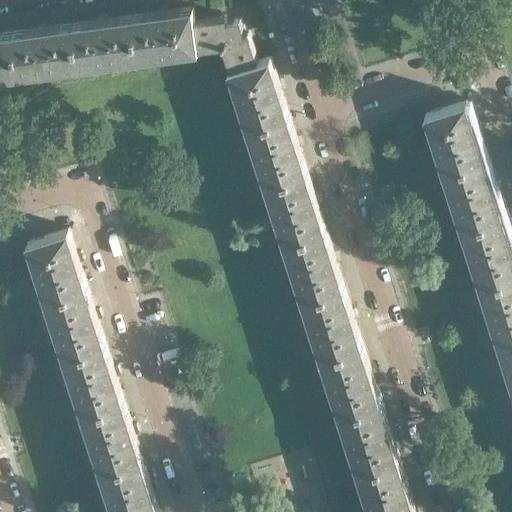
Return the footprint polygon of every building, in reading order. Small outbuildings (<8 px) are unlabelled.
[(196,22),(195,18),(194,4),(133,13),(139,56),(200,47),(199,46),(196,22)] [(84,17),(83,6),(26,11),(27,22),(84,17)] [(139,56),(133,13),(73,21),(79,64),(139,56)] [(259,58),(249,27),(245,29),(241,16),(228,18),(227,13),(195,18),(196,22),(199,46),(224,43),(232,67),(259,58)] [(79,64),(73,21),(13,29),(19,72),(79,64)] [(0,74),(19,72),(13,29),(0,30),(0,74)] [(291,114),(282,88),(271,54),(259,58),(232,67),(230,67),(249,127),(291,114)] [(486,156),(478,132),(482,131),(479,122),(476,123),(468,98),(426,111),(445,169),(486,156)] [(309,171),(301,145),(291,114),(249,127),(267,184),(309,171)] [(505,213),(497,189),(501,188),(498,179),(494,180),(486,156),(445,169),(463,227),(505,213)] [(327,228),(319,203),(309,171),(267,184),(286,241),(327,228)] [(511,274),(511,236),(505,213),(463,227),(482,284),(511,274)] [(88,284),(81,260),(84,259),(82,250),(78,251),(70,226),(28,239),(47,297),(88,284)] [(346,285),(338,261),(327,228),(286,241),(304,299),(346,285)] [(511,337),(511,274),(482,284),(500,342),(511,337)] [(107,341),(99,317),(103,316),(100,307),(96,308),(88,284),(47,297),(65,355),(107,341)] [(364,343),(356,318),(346,285),(304,299),(322,356),(364,343)] [(511,337),(500,342),(511,379),(511,337)] [(125,398),(118,376),(117,374),(121,373),(118,364),(114,365),(107,341),(65,355),(84,412),(125,398)] [(383,401),(375,376),(364,343),(322,356),(341,414),(383,401)] [(144,456),(136,432),(140,431),(137,422),(133,423),(125,398),(84,412),(102,470),(144,456)] [(401,457),(393,433),(383,401),(341,414),(359,470),(401,457)] [(161,511),(154,489),(158,488),(155,479),(152,480),(144,456),(102,470),(115,511),(161,511)] [(418,511),(408,480),(401,457),(359,470),(372,511),(418,511)]
